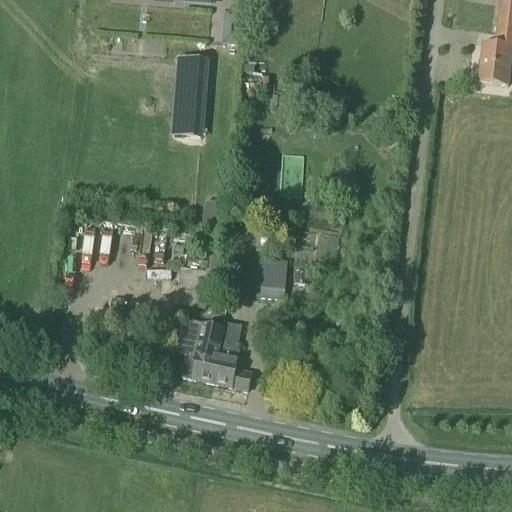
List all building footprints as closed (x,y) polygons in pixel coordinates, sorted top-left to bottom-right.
[(482,48),(478,86),(508,90),(511,56),(511,0),(511,8),(500,7),(494,49),(482,48)] [(229,15),(226,48),(238,49),(241,16),(229,15)] [(310,98),(281,95),(279,116),(308,119),(310,98)] [(221,262),(226,207),(205,205),(199,260),(221,262)] [(306,208),(305,223),(344,228),(346,213),(306,208)] [(254,302),(255,302),(284,304),(287,267),(258,264),(254,302)] [(181,273),(178,297),(215,301),(215,299),(226,300),(229,271),(219,270),(218,276),(181,273)] [(307,276),(296,275),(295,287),(307,288),(307,276)] [(146,323),(102,316),(100,329),(131,334),(132,329),(144,331),(146,323)] [(152,321),(152,322),(150,331),(165,335),(167,324),(152,321)] [(184,325),(178,351),(188,353),(182,381),(191,383),(211,387),(225,327),(223,327),(222,330),(222,333),(184,325)] [(225,327),(211,387),(212,387),(247,394),(250,382),(251,377),(236,374),(240,353),(236,352),(241,331),(225,327)]
